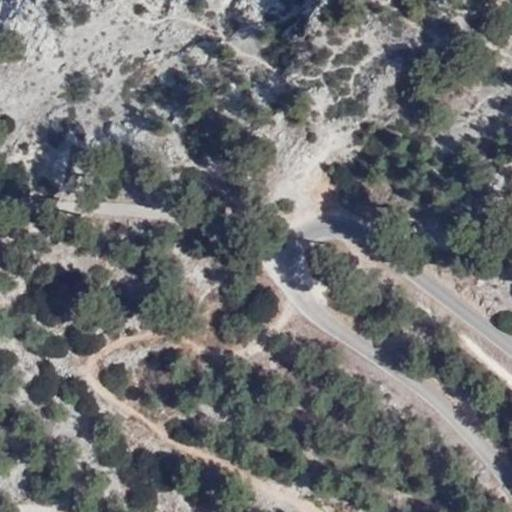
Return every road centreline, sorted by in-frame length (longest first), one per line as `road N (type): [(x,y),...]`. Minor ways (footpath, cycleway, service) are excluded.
road 1 (unclassified): [(511,484),(442,401),(300,291),(284,273),(281,244)]
road 2 (unclassified): [(281,244),(125,206),(0,208)]
road 3 (unclassified): [(281,244),(294,225),(332,218),(511,346)]
